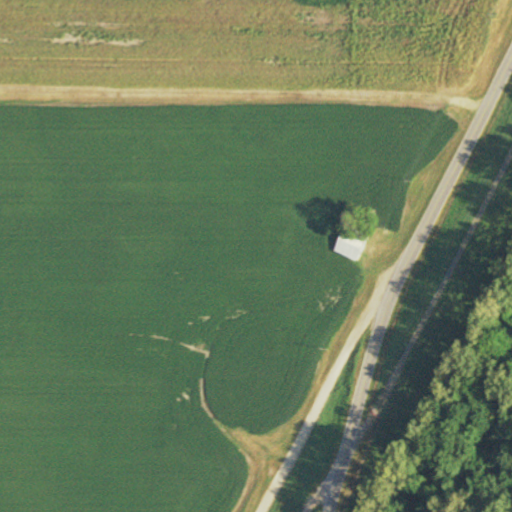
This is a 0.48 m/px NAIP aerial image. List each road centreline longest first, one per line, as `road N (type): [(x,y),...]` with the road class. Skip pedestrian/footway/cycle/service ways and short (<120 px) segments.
road 1 (secondary): [(333,511),(384,317),(511,53)]
road 2 (track): [(312,511),(378,419),(511,162)]
road 3 (residential): [(260,511),(380,291),(399,279)]
